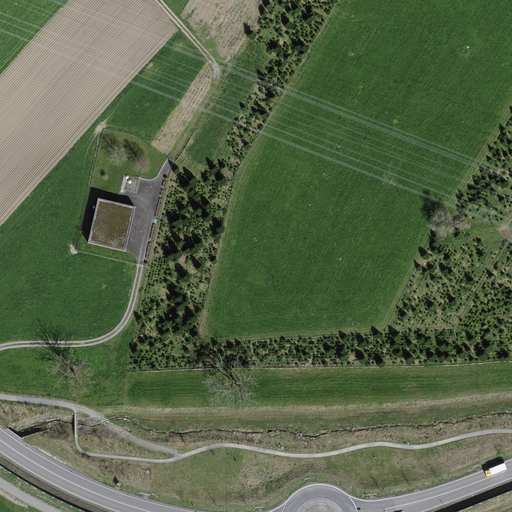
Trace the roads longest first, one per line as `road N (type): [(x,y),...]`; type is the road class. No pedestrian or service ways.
road 1 (track): [(0,347),(93,342),(125,320),(169,158),(217,77),(157,0)]
road 2 (secondary): [(0,439),(43,467),(154,511)]
road 3 (secondary): [(380,511),(511,467)]
